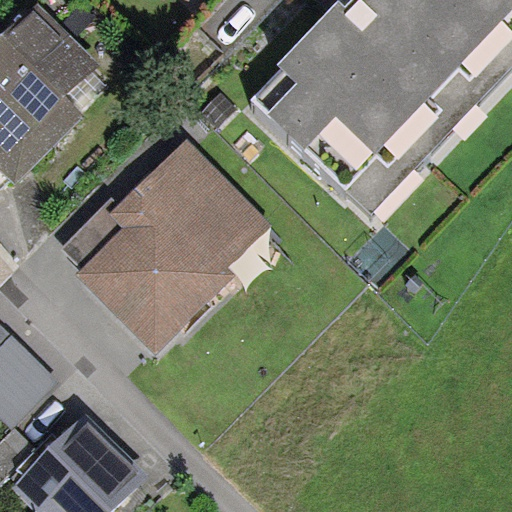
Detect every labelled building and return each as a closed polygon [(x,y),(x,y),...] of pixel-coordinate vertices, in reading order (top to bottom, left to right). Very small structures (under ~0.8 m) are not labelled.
[(511,0),(360,0),(251,118),(382,238),(420,197),(401,179),(511,59),(511,0)] [(16,22),(0,38),(0,193),(10,184),(15,189),(89,114),(70,95),(100,64),(39,5),(19,25),(16,22)] [(186,146),(63,265),(146,351),(270,231),(186,146)] [(59,383),(0,325),(0,419),(12,431),(16,426),(59,383)] [(109,511),(146,475),(87,416),(17,486),(42,511),(109,511)] [(0,485),(38,447),(16,426),(12,431),(0,442),(0,485)]
